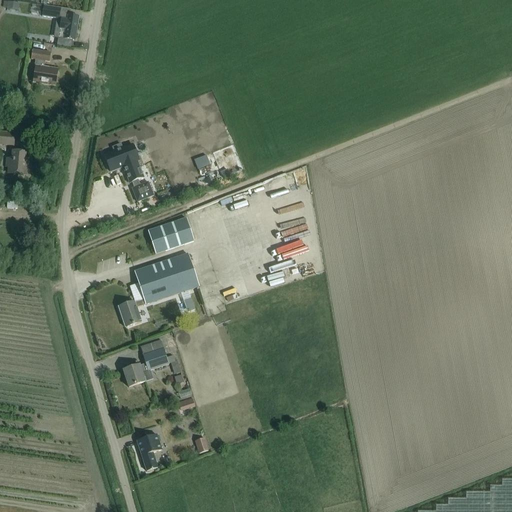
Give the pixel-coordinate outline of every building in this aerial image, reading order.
[(19,3),(7,2),(6,9),(18,11),(19,3)] [(66,9),(56,7),(45,5),(42,16),(62,20),(60,29),(58,38),(75,41),(79,17),(65,15),(66,9)] [(41,39),(39,50),(58,54),(61,43),(41,39)] [(33,83),(55,87),(57,70),(44,68),(45,62),(49,63),(51,54),(32,51),(31,60),(35,60),(34,67),(36,67),(33,83)] [(14,134),(0,132),(0,144),(13,146),(14,134)] [(132,144),(104,154),(110,172),(123,168),(130,184),(131,182),(134,188),(132,188),(137,201),(153,196),(148,182),(140,184),(138,179),(144,178),(132,144)] [(26,153),(16,152),(12,152),(12,159),(6,159),(5,167),(11,168),(11,174),(26,175),(27,166),(24,166),(25,161),(28,161),(25,160),(26,153)] [(316,186),(307,188),(309,197),(318,195),(316,186)] [(244,214),(258,207),(256,203),(242,209),(244,214)] [(213,204),(207,205),(210,216),(216,214),(213,204)] [(201,209),(195,211),(198,219),(204,218),(201,209)] [(309,221),(320,218),(319,211),(307,213),(309,221)] [(193,241),(186,219),(147,232),(155,254),(193,241)] [(187,255),(144,269),(135,272),(144,300),(134,303),(134,302),(118,308),(125,328),(141,323),(136,309),(146,305),(146,306),(198,288),(187,255)] [(243,294),(254,291),(251,280),(240,283),(243,294)] [(193,310),(190,299),(183,301),(187,313),(193,310)] [(127,377),(125,378),(129,388),(153,380),(150,371),(172,364),(176,375),(181,373),(177,361),(175,362),(173,356),(167,359),(164,349),(143,356),(145,364),(123,371),(124,374),(126,374),(127,377)] [(182,375),(174,377),(176,383),(178,382),(179,384),(184,383),(182,375)] [(156,435),(146,438),(137,441),(147,472),(158,469),(153,454),(162,451),(156,435)] [(195,442),(199,454),(209,451),(205,439),(195,442)] [(511,511),(511,479),(502,480),(502,486),(490,486),(490,492),(466,493),(466,499),(448,499),(448,505),(436,505),(436,511),(418,511),(417,511),(511,511)]
